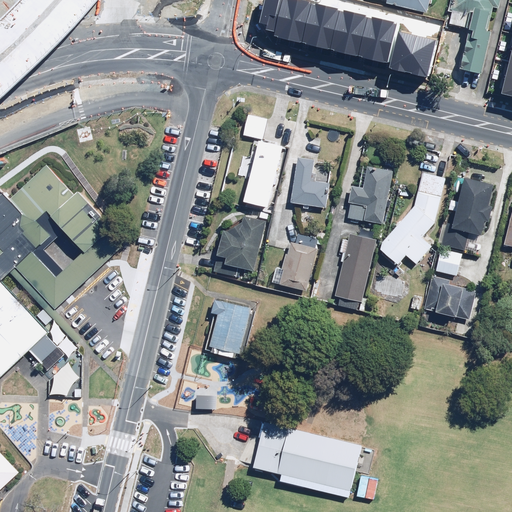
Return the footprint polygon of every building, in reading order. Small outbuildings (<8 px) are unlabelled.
[(389,0),(389,3),(429,13),(432,0),(389,0)] [(501,8),(502,0),(456,0),(454,9),(474,13),(463,69),(485,73),(494,32),(490,32),(495,7),(501,8)] [(387,31),(357,8),(343,26),(348,30),(346,32),(386,62),(400,43),(401,45),(411,32),(395,21),(388,30),(387,31)] [(437,29),(414,23),(411,34),(435,40),(437,29)] [(511,78),(505,77),(501,94),(511,96),(511,78)] [(269,118),(249,114),(244,134),(264,138),(269,118)] [(283,144),(259,139),(246,200),(270,205),(283,144)] [(317,172),(314,172),(315,157),(299,156),(296,203),(328,205),(330,181),(317,180),(317,172)] [(13,196),(5,188),(0,192),(0,380),(21,361),(53,332),(5,281),(13,273),(17,270),(55,310),(106,263),(124,244),(49,162),(13,196)] [(393,170),(369,166),(366,186),(354,185),(349,218),(386,224),(393,170)] [(418,262),(434,243),(424,235),(437,220),(445,177),(424,173),(418,203),(382,248),(401,264),(408,255),(418,262)] [(492,221),(496,205),(491,204),(496,182),(467,176),(456,224),(450,222),(444,244),(467,250),(472,229),(485,232),(488,220),(492,221)] [(266,220),(248,216),(225,231),(216,272),(240,277),(241,268),(255,270),(266,220)] [(364,300),(378,239),(373,237),(374,231),(361,228),(359,234),(351,233),(337,294),(364,300)] [(297,241),(293,240),(281,283),(309,291),(320,247),(316,246),(318,238),(299,233),(297,241)] [(462,252),(442,248),(437,270),(458,274),(462,252)] [(450,279),(434,275),(426,307),(471,319),(478,291),(449,283),(450,279)] [(326,281),(315,278),(311,297),(321,299),(326,281)] [(422,295),(413,293),(411,308),(420,309),(422,295)] [(253,306),(221,299),(209,351),(241,358),(253,306)] [(365,446),(269,421),(256,468),(352,494),(365,446)] [(0,491),(20,473),(0,451),(0,491)]
